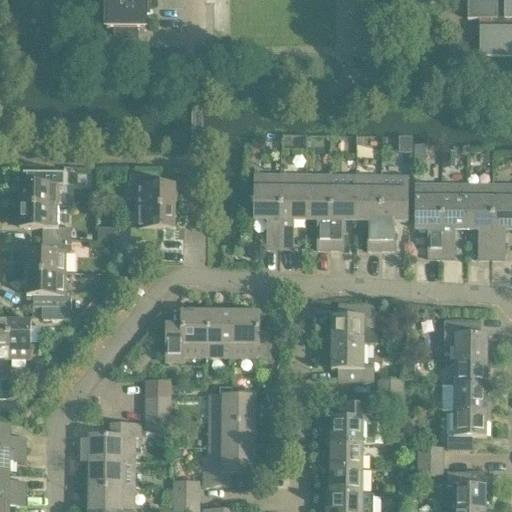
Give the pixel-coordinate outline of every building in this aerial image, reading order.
[(479,22),(479,59),(511,59),(511,0),(467,0),(467,22),(479,22)] [(113,31),(113,47),(138,47),(138,31),(144,31),(145,16),(150,16),(150,8),(150,5),(107,5),(107,31),(113,31)] [(20,186),(20,209),(58,209),(58,188),(64,188),(64,174),(36,174),(36,186),(20,186)] [(136,188),(136,210),(175,210),(175,188),(158,188),(159,175),(131,175),(131,188),(136,188)] [(267,253),(280,253),(281,179),(255,178),(254,223),(267,223),(267,253)] [(293,223),(306,223),(306,179),(281,179),(280,253),(293,253),(293,223)] [(317,253),(330,253),(331,179),(306,179),(306,223),(318,223),(317,253)] [(344,224),(356,224),(356,180),(331,179),(330,253),(344,254),(344,224)] [(368,254),(381,254),(381,180),(356,180),(356,224),(368,224),(368,254)] [(381,180),(381,254),(394,254),(394,224),(407,224),(408,180),(381,180)] [(428,262),(441,263),(442,188),(416,188),(415,232),(428,232),(428,262)] [(455,233),(467,233),(467,189),(442,188),(441,263),(454,263),(455,233)] [(479,263),(492,263),(492,189),(467,189),(467,233),(479,233),(479,263)] [(511,189),(492,189),(492,263),(505,263),(505,233),(511,233),(511,189)] [(44,231),(44,242),(71,243),(72,231),(58,230),(58,209),(20,209),(19,231),(44,231)] [(175,210),(136,210),(136,231),(131,231),(130,244),(158,245),(158,233),(175,233),(175,210)] [(27,253),(27,276),(65,276),(66,255),(71,255),(71,243),(44,242),(44,254),(27,253)] [(33,310),(43,310),(71,310),(71,298),(65,298),(65,276),(27,276),(27,298),(33,299),(33,310)] [(331,320),(331,346),(364,347),(378,347),(378,343),(377,343),(377,339),(376,338),(374,336),(371,334),(370,334),(370,331),(374,331),(374,308),(338,307),(338,320),(331,320)] [(71,310),(43,310),(43,323),(71,323),(71,310)] [(207,360),(232,360),(232,316),(217,316),(217,310),(206,310),(206,315),(207,315),(207,360)] [(181,315),(181,328),(166,328),(166,331),(165,366),(182,366),(182,359),(207,360),(207,315),(206,315),(181,315)] [(232,316),(232,360),(257,360),(257,366),(271,367),(271,341),(258,341),(259,316),(232,316)] [(0,362),(8,362),(8,324),(0,323),(0,362)] [(31,324),(8,324),(8,362),(30,362),(31,324)] [(454,348),(454,364),(487,364),(487,338),(480,338),(480,325),(444,325),(444,348),(454,348)] [(364,347),(331,346),(331,372),(338,372),(338,385),(374,386),(374,363),(364,363),(364,347)] [(454,364),(454,389),(487,389),(487,364),(454,364)] [(377,383),(377,397),(403,397),(403,384),(377,383)] [(145,384),(145,400),(170,400),(171,385),(145,384)] [(490,406),(486,406),(487,389),(454,389),(442,389),(442,414),(454,414),(490,415),(490,406)] [(403,397),(377,397),(377,411),(403,411),(403,397)] [(210,399),(210,426),(258,426),(258,416),(254,416),(254,400),(210,399)] [(145,400),(145,416),(170,416),(170,400),(145,400)] [(326,447),(330,447),(363,447),(375,447),(375,437),(377,437),(377,421),(375,421),(375,409),(335,408),(335,421),(330,421),(330,437),(327,437),(326,447)] [(490,415),(454,414),(453,440),(447,439),(447,453),(473,453),(473,441),(486,441),(486,424),(490,424),(490,415)] [(170,416),(145,416),(145,431),(170,432),(170,416)] [(210,426),(210,451),(254,451),(254,436),(258,436),(258,426),(210,426)] [(90,439),(90,465),(134,466),(134,440),(141,440),(141,427),(115,427),(115,439),(90,439)] [(0,453),(26,453),(26,441),(10,441),(10,431),(0,430),(0,453)] [(330,447),(330,472),(362,472),(363,447),(330,447)] [(254,451),(210,451),(210,476),(203,476),(203,490),(228,490),(228,477),(254,477),(254,451)] [(418,451),(418,464),(443,464),(443,451),(418,451)] [(0,475),(9,475),(10,465),(25,466),(26,453),(0,453),(0,475)] [(443,464),(418,464),(418,478),(443,478),(443,464)] [(85,480),(85,490),(134,491),(134,466),(90,465),(90,480),(85,480)] [(330,488),(326,488),(326,497),(330,497),(362,498),(362,472),(330,472),(330,488)] [(0,497),(25,497),(25,485),(9,485),(9,475),(0,475),(0,497)] [(453,490),(452,511),(485,511),(486,489),(484,489),(484,476),(447,476),(447,490),(453,490)] [(174,485),(173,501),(199,501),(199,485),(174,485)] [(90,501),(89,511),(133,511),(134,491),(85,490),(85,500),(90,501)] [(0,511),(9,511),(9,510),(25,510),(25,497),(0,497),(0,511)] [(362,511),(362,498),(330,497),(326,497),(326,506),(329,506),(329,511),(362,511)] [(198,511),(199,501),(173,501),(173,511),(198,511)]
